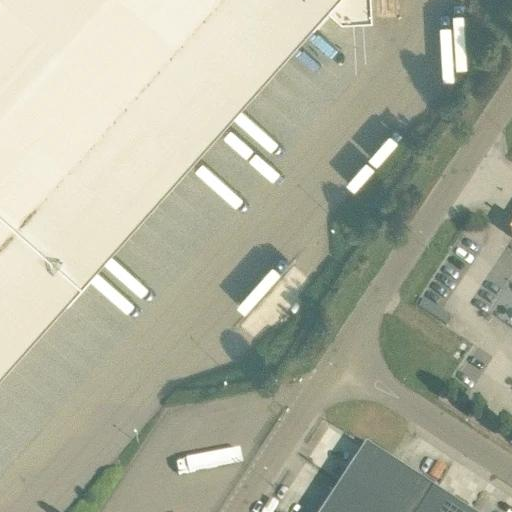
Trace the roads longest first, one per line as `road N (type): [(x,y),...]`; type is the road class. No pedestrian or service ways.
road 1 (unclassified): [(339,360),(511,94)]
road 2 (unclassified): [(511,473),(339,360)]
road 3 (unclassified): [(239,511),(339,360)]
road 4 (unknown): [(143,511),(169,478),(204,457),(286,441)]
